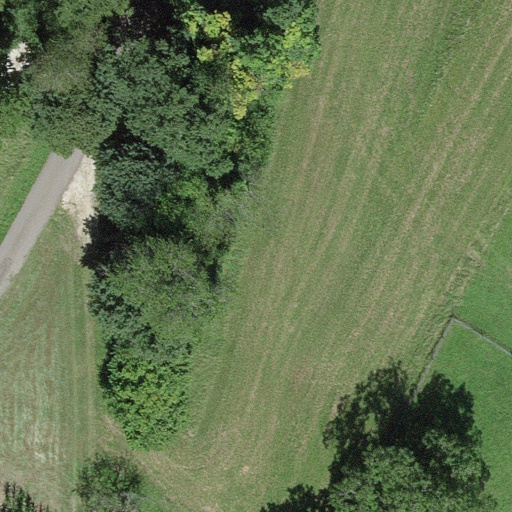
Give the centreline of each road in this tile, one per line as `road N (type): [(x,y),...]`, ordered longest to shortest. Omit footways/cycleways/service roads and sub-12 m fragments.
road 1 (track): [(275,0),(229,174),(173,335),(129,440),(91,451)]
road 2 (track): [(88,511),(95,92)]
road 3 (track): [(0,257),(139,0)]
